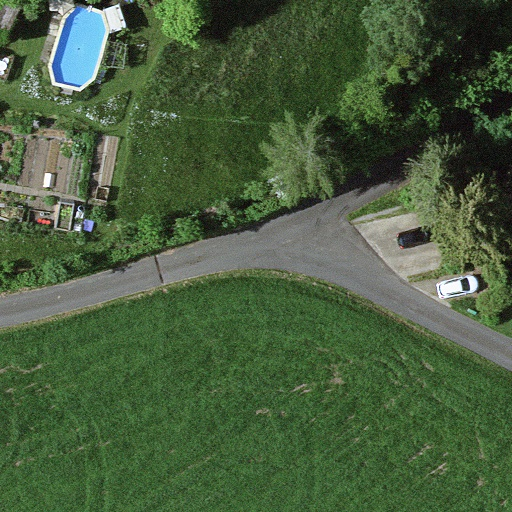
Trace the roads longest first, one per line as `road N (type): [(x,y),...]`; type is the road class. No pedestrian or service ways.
road 1 (unclassified): [(511,355),(372,279),(291,250),(216,256),(0,310)]
road 2 (track): [(291,250),(327,208),(511,91)]
